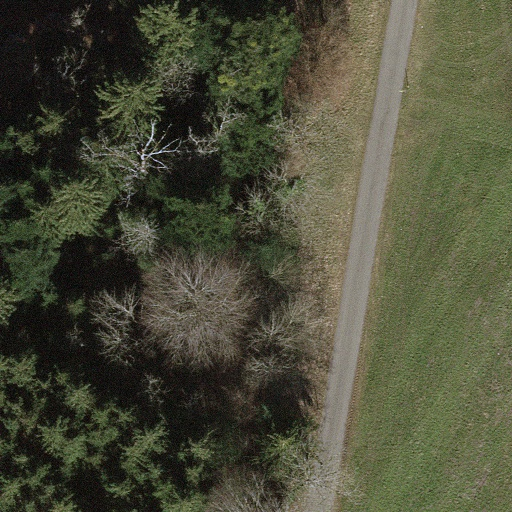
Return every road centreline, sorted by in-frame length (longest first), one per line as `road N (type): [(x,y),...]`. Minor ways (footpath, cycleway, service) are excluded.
road 1 (unclassified): [(317,511),(409,0)]
road 2 (track): [(116,141),(280,0)]
